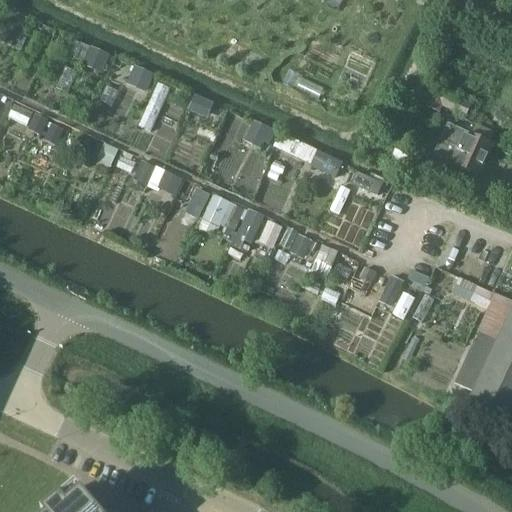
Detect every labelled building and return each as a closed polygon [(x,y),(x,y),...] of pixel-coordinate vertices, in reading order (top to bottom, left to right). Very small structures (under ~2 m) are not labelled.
[(153,130),(172,87),(160,81),(141,124),(153,130)] [(443,105),(466,116),(472,105),(437,88),(428,106),(440,112),(443,105)] [(0,134),(13,102),(0,96),(0,134)] [(32,123),(29,130),(60,142),(66,125),(14,105),(10,114),(32,123)] [(440,141),(433,155),(440,159),(455,166),(477,177),(492,146),(489,145),(494,134),(474,125),(469,136),(466,135),(448,127),(440,141)] [(398,145),(391,160),(417,172),(418,171),(424,156),(398,145)] [(148,183),(156,165),(143,159),(135,178),(148,183)] [(149,184),(177,197),(185,178),(158,165),(149,184)] [(198,186),(187,212),(201,218),(212,193),(198,186)] [(245,238),(255,242),(266,215),(214,193),(203,219),(227,229),(223,240),(241,248),(245,238)] [(306,259),(316,240),(294,230),(285,249),(306,259)] [(321,244),(312,272),(330,278),(339,249),(321,244)] [(394,306),(406,282),(360,260),(347,288),(367,298),(369,294),(394,306)] [(511,303),(496,297),(455,386),(472,395),(467,407),(511,427),(511,303)] [(96,511),(76,488),(47,511),(96,511)]
